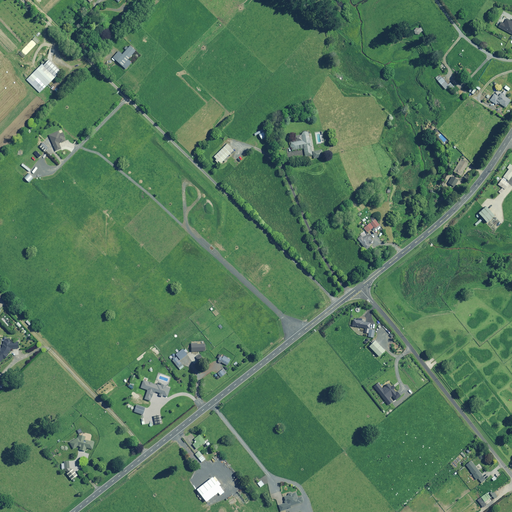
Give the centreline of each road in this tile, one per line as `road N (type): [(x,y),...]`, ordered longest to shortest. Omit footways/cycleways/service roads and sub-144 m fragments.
road 1 (tertiary): [(359,287),(74,511)]
road 2 (unclassified): [(511,475),(359,287)]
road 3 (tertiary): [(511,132),(454,209),(359,287)]
